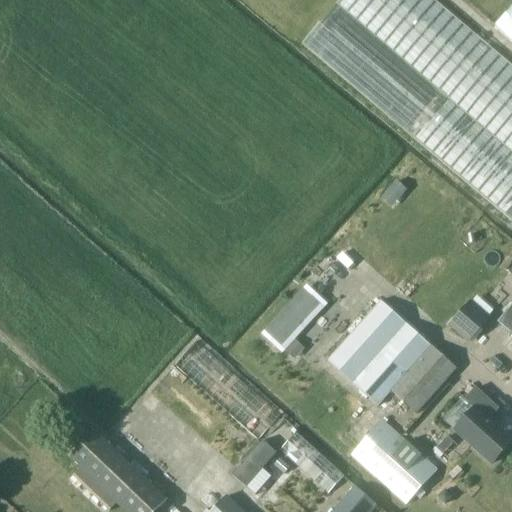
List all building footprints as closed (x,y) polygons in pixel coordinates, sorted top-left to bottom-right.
[(511,65),(434,0),(340,0),(303,45),(511,221),(511,65)] [(511,5),(494,25),(511,41),(511,5)] [(398,184),(382,201),(392,211),(409,193),(398,184)] [(292,352),(331,309),(305,285),(266,328),(292,352)] [(378,406),(391,391),(417,414),(458,369),(432,345),(382,301),(328,361),(378,406)] [(470,302),(450,326),(468,342),(489,317),(470,302)] [(511,305),(498,322),(511,333),(511,305)] [(475,409),(456,430),(493,463),(511,442),(511,440),(489,420),(499,409),(476,388),(465,400),(475,409)] [(406,505),(438,470),(383,420),(351,455),(406,505)] [(124,511),(157,511),(169,500),(96,431),(69,459),(124,511)] [(329,494),(345,476),(296,433),(281,450),(329,494)] [(277,453),(263,441),(233,475),(247,487),(277,453)] [(372,511),(378,507),(357,488),(334,511),(372,511)] [(245,511),(228,495),(212,511),(245,511)]
